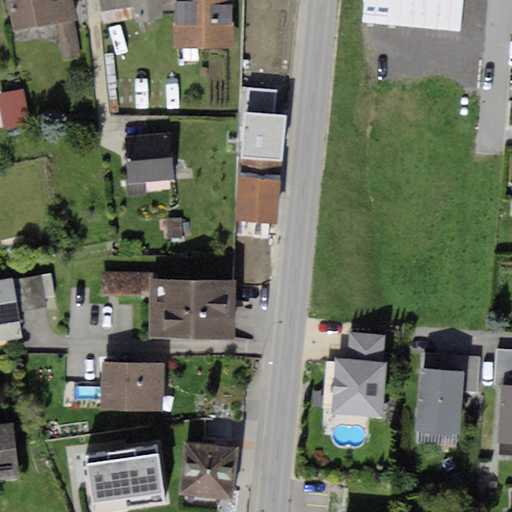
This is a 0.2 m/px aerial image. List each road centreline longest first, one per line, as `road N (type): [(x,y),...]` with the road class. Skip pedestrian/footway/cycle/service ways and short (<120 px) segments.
road 1 (primary): [(322,0),(272,511)]
road 2 (residential): [(502,0),(488,149)]
